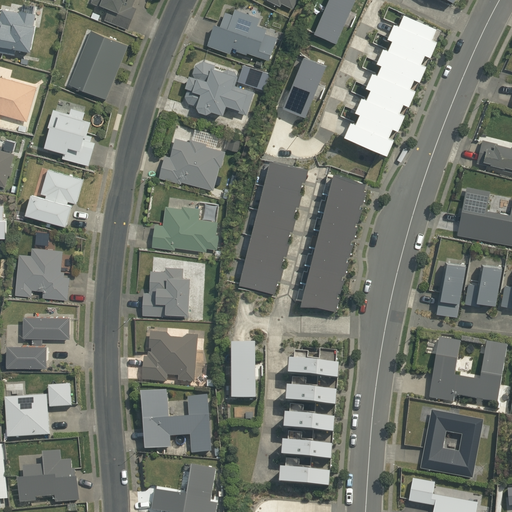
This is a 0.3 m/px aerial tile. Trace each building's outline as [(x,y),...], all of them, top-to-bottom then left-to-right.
[(104,19),(128,29),(137,7),(133,6),(135,0),(91,0),(91,2),(108,9),(104,19)] [(269,0),(280,5),(281,3),(293,9),(296,0),(269,0)] [(338,43),(356,0),(330,0),(315,33),(338,43)] [(33,13),(35,5),(23,3),(21,11),(18,10),(18,11),(2,8),(0,19),(0,18),(0,51),(14,54),(15,47),(31,50),(35,26),(34,25),(36,13),(33,13)] [(248,51),(269,59),(277,37),(265,33),(267,28),(257,25),(260,17),(235,7),(232,13),(225,11),(220,25),(215,23),(207,44),(230,53),(233,46),(237,48),(236,50),(247,54),(248,51)] [(354,119),(347,134),(390,153),(397,138),(391,135),(396,126),(401,128),(408,113),(402,111),(406,102),(412,104),(419,89),(413,86),(417,77),(422,80),(429,64),(424,62),(428,53),(433,55),(440,40),(434,37),(439,26),(407,12),(402,23),(397,21),(391,36),(395,38),(391,48),(386,45),(380,60),(385,63),(381,72),(376,70),(369,85),(374,87),(370,97),(365,94),(359,110),(363,111),(359,121),(354,119)] [(91,29),(69,83),(107,99),(128,45),(91,29)] [(307,116),(328,65),(306,56),(285,107),(307,116)] [(194,76),(189,74),(185,86),(191,88),(187,90),(185,96),(188,102),(196,105),(198,110),(206,112),(212,109),(223,113),(225,107),(247,114),(254,91),(235,85),(237,76),(234,70),(227,68),(224,70),(214,66),(215,64),(203,60),(195,64),(192,73),(194,76)] [(37,86),(0,76),(0,115),(0,114),(27,121),(37,86)] [(89,165),(95,141),(91,140),(92,135),(87,133),(90,121),(83,118),(85,111),(70,107),(69,112),(53,108),(48,125),(49,126),(44,146),(63,151),(62,157),(89,165)] [(170,156),(164,155),(158,177),(180,183),(181,181),(213,190),(219,166),(221,167),(225,151),(205,146),(206,143),(189,138),(189,141),(175,137),(170,156)] [(511,146),(483,139),(477,163),(511,171),(511,146)] [(409,150),(405,147),(398,160),(402,162),(409,150)] [(0,185),(5,187),(9,175),(11,176),(13,167),(10,166),(14,153),(0,149),(0,185)] [(310,169),(272,160),(241,284),(276,293),(279,279),(282,280),(285,268),(282,267),(286,255),(288,255),(291,243),(289,242),(292,230),(295,231),(298,218),(295,218),(298,205),(301,206),(304,194),(301,193),(304,181),(307,181),(310,169)] [(76,203),(83,178),(48,169),(41,193),(46,194),(45,197),(30,192),(25,213),(66,225),(72,204),(67,203),(68,200),(76,203)] [(337,172),(303,304),(319,304),(338,309),(340,302),(343,296),(340,295),(341,290),(343,291),(344,285),(347,278),(345,277),(345,273),(347,273),(349,267),(352,260),(349,259),(350,255),(352,255),(353,249),(356,242),(353,242),(354,237),(356,238),(358,231),(360,224),(357,224),(359,219),(361,220),(363,213),(365,207),(362,206),(363,201),(365,202),(367,195),(370,189),(367,188),(368,182),(337,172)] [(511,208),(511,214),(487,210),(490,191),(467,186),(458,235),(511,245),(511,208)] [(155,223),(152,246),(175,250),(175,247),(207,251),(207,248),(218,249),(219,235),(216,234),(218,221),(199,219),(200,207),(182,205),(181,208),(165,205),(163,224),(155,223)] [(19,254),(15,295),(31,297),(32,290),(43,291),(42,297),(67,300),(69,277),(64,277),(65,271),(61,271),(63,251),(32,248),(31,255),(19,254)] [(467,264),(446,260),(436,312),(457,316),(467,264)] [(468,282),(464,302),(479,305),(480,300),(496,303),(503,266),(482,262),(478,283),(468,282)] [(149,292),(143,291),(142,315),(188,317),(190,276),(183,275),(183,267),(166,266),(165,270),(150,269),(149,292)] [(511,285),(505,284),(501,305),(511,306),(511,285)] [(42,337),(70,338),(71,315),(22,315),(22,337),(32,337),(32,343),(6,342),(6,365),(46,366),(47,344),(42,344),(42,337)] [(145,356),(143,380),(168,382),(168,375),(179,376),(179,380),(195,382),(198,336),(187,334),(183,338),(171,337),(168,332),(151,331),(150,349),(152,349),(152,353),(149,352),(149,357),(145,356)] [(481,380),(455,376),(461,342),(440,338),(430,398),(454,402),(455,395),(498,402),(508,345),(487,342),(481,380)] [(258,398),(258,343),(233,343),(233,398),(258,398)] [(292,359),(291,374),(340,378),(341,364),(292,359)] [(7,437),(50,435),(47,404),(49,404),(49,407),(72,406),(70,384),(48,385),(49,395),(4,397),(7,437)] [(290,386),(289,401),(338,405),(339,391),(290,386)] [(167,390),(140,391),(145,449),(171,447),(170,436),(190,435),(192,453),(212,451),(207,395),(187,396),(189,415),(169,417),(167,390)] [(473,479),(484,420),(431,410),(420,469),(473,479)] [(288,413),(287,428),(336,432),(337,418),(288,413)] [(286,441),(284,455),(333,459),(335,445),(286,441)] [(0,507),(1,507),(0,499),(8,499),(1,445),(0,445),(0,507)] [(55,502),(80,500),(77,477),(75,477),(75,469),(72,469),(71,459),(61,460),(60,450),(42,452),(43,464),(23,466),(24,477),(17,478),(20,502),(36,501),(36,497),(55,496),(55,502)] [(155,489),(151,509),(167,511),(216,511),(218,503),(211,502),(216,469),(191,464),(186,494),(155,489)] [(331,486),(332,472),(284,468),(283,482),(331,486)] [(476,511),(478,503),(433,495),(435,483),(413,479),(409,501),(435,506),(433,511),(476,511)]
